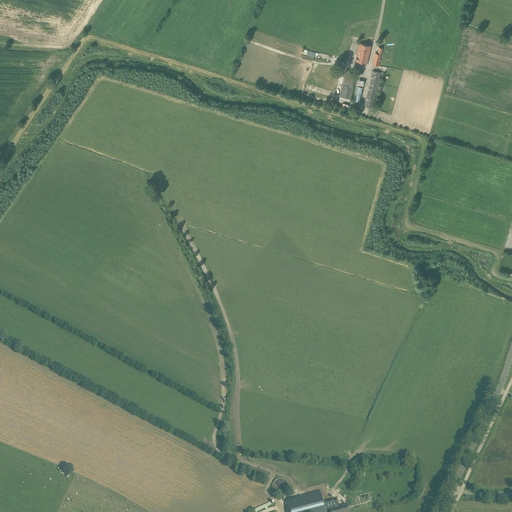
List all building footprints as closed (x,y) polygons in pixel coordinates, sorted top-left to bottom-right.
[(338,50),(347,53),(351,39),(342,37),(338,50)] [(325,51),(334,49),(331,39),(322,42),(325,51)] [(371,46),(360,43),(356,61),(367,63),(371,46)] [(379,47),(378,53),(375,53),(373,65),(379,66),(383,48),(379,47)] [(354,75),(354,72),(346,70),(342,84),(351,87),(354,87),(357,75),(354,75)] [(381,72),(377,71),(373,71),(364,106),(373,108),(381,72)] [(339,96),(345,98),(351,99),(354,87),(351,87),(342,84),(339,96)] [(359,102),(363,87),(357,86),(353,100),(359,102)] [(275,478),(272,488),(283,492),(286,484),(280,482),(281,480),(275,478)] [(326,511),(326,509),(324,501),(321,491),(285,500),(287,511),(326,511)] [(346,500),(348,494),(339,492),(337,498),(346,500)] [(337,498),(324,501),(326,509),(328,509),(339,506),(337,498)] [(269,501),(252,509),(253,511),(254,511),(271,504),(269,501)]
